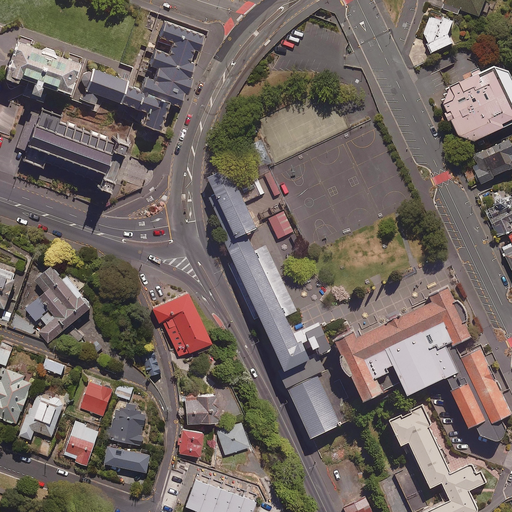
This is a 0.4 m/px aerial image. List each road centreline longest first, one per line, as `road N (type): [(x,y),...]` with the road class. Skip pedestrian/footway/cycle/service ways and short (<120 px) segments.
road 1 (residential): [(508,315),(357,0)]
road 2 (tertiary): [(233,322),(327,511)]
road 3 (residential): [(0,330),(145,381),(173,427)]
road 4 (residential): [(173,427),(150,311),(116,244)]
road 5 (tertiary): [(186,174),(200,119),(262,25)]
road 6 (residential): [(147,511),(0,460)]
road 7 (tertiary): [(233,322),(197,287),(116,244)]
road 8 (tertiary): [(116,244),(0,202)]
